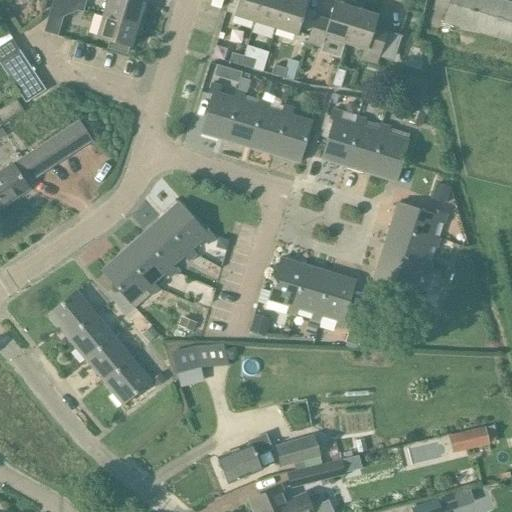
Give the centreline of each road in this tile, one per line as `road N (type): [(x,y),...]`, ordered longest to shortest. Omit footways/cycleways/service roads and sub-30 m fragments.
road 1 (residential): [(236,333),(276,188),(146,152)]
road 2 (residential): [(169,511),(82,440),(0,336)]
road 3 (residential): [(0,286),(101,222),(146,152)]
road 4 (residential): [(146,152),(189,0)]
